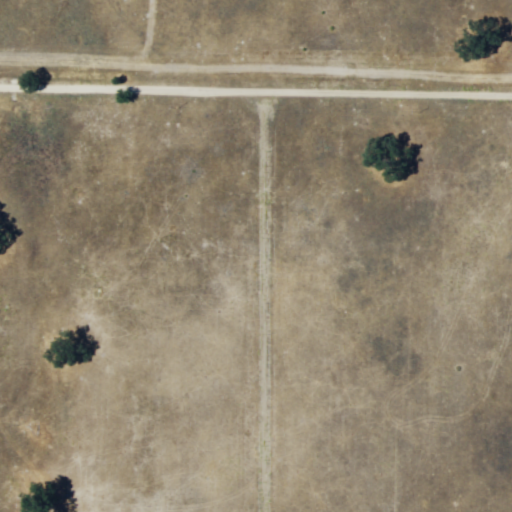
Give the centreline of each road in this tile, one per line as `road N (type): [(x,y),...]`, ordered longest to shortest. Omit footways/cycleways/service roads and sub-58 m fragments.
road 1 (track): [(511,94),(0,80)]
road 2 (track): [(265,85),(263,511)]
